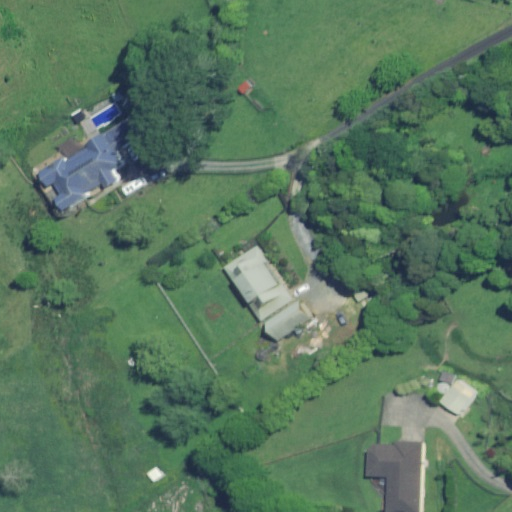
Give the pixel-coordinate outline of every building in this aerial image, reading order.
[(66,157),(39,173),(47,186),(52,182),(60,195),(55,198),(61,209),(102,183),(104,185),(114,179),(109,171),(118,165),(111,153),(137,137),(127,120),(85,145),(88,150),(68,161),(66,157)] [(256,246),(224,268),(260,322),(292,300),(256,246)] [(298,302),(265,323),(276,340),(309,319),(298,302)] [(476,393),(457,380),(441,403),(459,416),(476,393)] [(418,511),(421,443),(393,442),(393,447),(367,447),(367,477),(386,477),(385,511),(418,511)]
